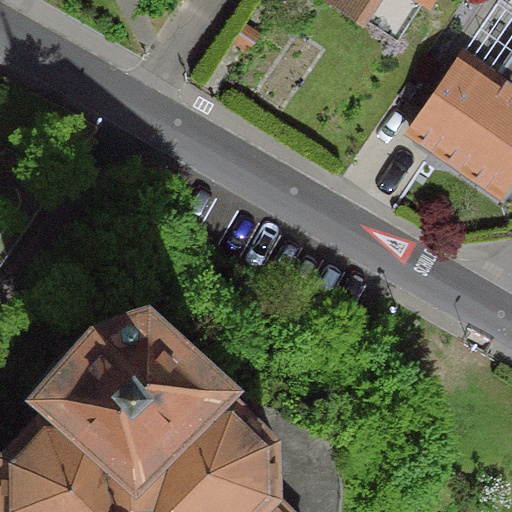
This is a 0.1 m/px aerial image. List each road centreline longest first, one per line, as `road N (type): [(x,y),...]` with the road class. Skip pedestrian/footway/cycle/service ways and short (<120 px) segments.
road 1 (tertiary): [(488,307),(189,140),(129,97)]
road 2 (tertiary): [(129,97),(0,22)]
